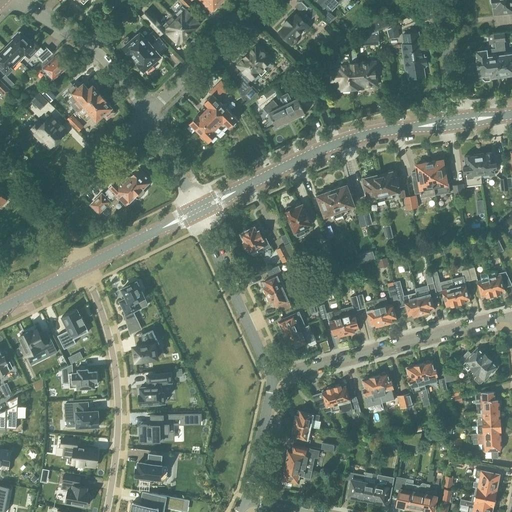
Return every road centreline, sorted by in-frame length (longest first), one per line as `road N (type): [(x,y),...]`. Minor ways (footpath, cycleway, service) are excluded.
road 1 (tertiary): [(195,211),(366,136),(457,120)]
road 2 (residential): [(83,267),(117,379),(106,511)]
road 3 (residential): [(271,380),(511,317)]
road 4 (residential): [(271,380),(195,211)]
road 5 (residential): [(148,112),(88,44),(14,0)]
road 6 (residential): [(148,112),(253,0)]
road 7 (residential): [(39,220),(148,112)]
road 8 (tertiary): [(83,267),(195,211)]
road 9 (residential): [(247,500),(271,380)]
road 10 (residential): [(457,120),(437,0)]
